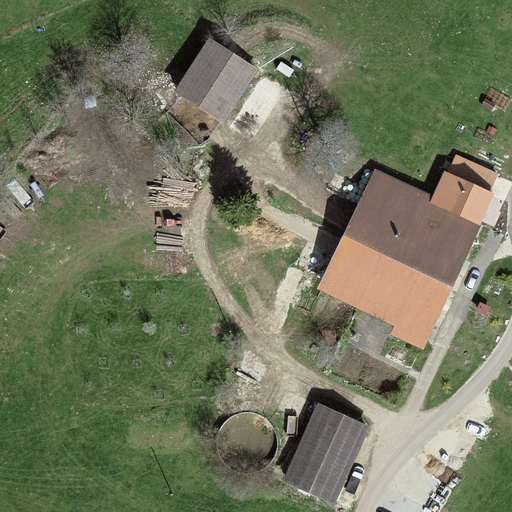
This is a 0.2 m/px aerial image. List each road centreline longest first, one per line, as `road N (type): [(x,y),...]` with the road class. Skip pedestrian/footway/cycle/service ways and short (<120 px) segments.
road 1 (track): [(511,213),(491,241),(387,459)]
road 2 (unclassified): [(511,337),(463,401),(387,459),(362,511)]
